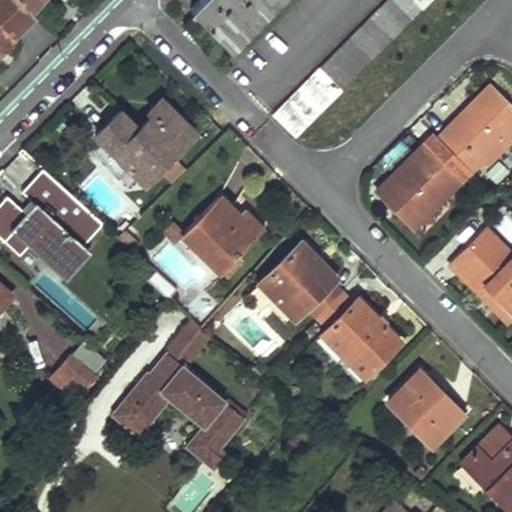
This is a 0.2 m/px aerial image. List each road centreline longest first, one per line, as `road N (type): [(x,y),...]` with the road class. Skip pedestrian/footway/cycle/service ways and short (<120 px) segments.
road 1 (residential): [(317,189),(511,387)]
road 2 (residential): [(124,8),(317,189)]
road 3 (residential): [(485,17),(317,189)]
road 4 (residential): [(0,136),(124,8)]
